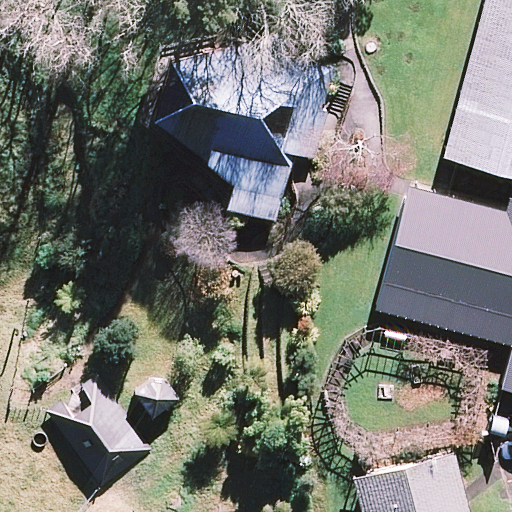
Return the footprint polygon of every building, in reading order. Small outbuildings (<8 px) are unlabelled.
[(511,0),(482,0),(442,153),(511,171),(511,0)] [(323,109),(334,68),(206,33),(201,52),(167,43),(150,105),(233,178),(226,204),(276,217),(294,152),(315,158),(328,110),(323,109)] [(505,207),(407,181),(374,305),(511,342),(500,382),(511,385),(511,194),(509,193),(505,207)] [(152,450),(96,372),(82,382),(92,396),(71,410),(61,396),(45,407),(101,486),(152,450)] [(470,511),(455,446),(352,471),(361,511),(470,511)]
